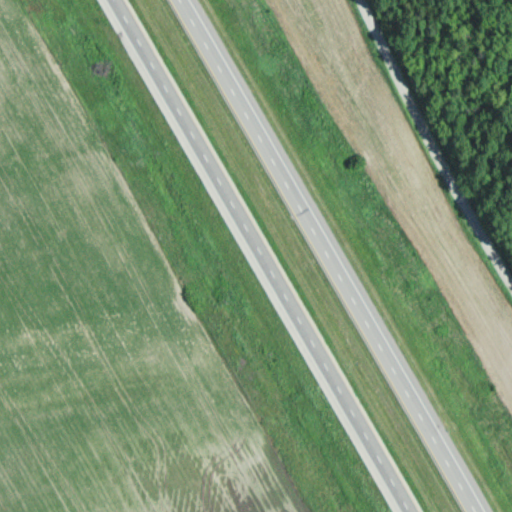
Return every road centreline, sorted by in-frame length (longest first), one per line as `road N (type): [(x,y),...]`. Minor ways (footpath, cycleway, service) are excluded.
road 1 (motorway): [(113,0),(409,511)]
road 2 (motorway): [(484,511),(188,0)]
road 3 (residential): [(511,277),(433,145),(362,0)]
